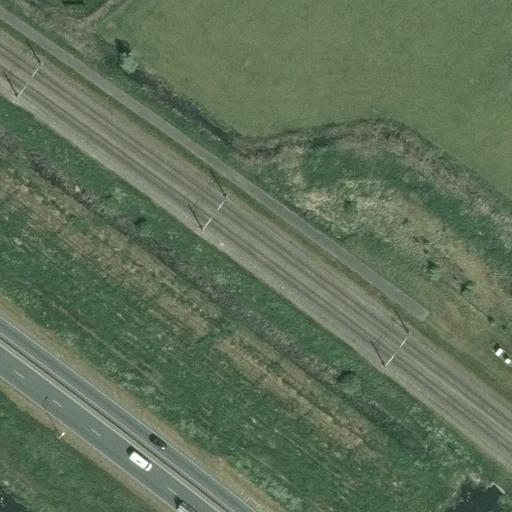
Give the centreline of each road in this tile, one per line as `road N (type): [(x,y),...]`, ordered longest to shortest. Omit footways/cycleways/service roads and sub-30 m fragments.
road 1 (trunk): [(241,511),(0,329)]
road 2 (trunk): [(0,362),(195,511)]
